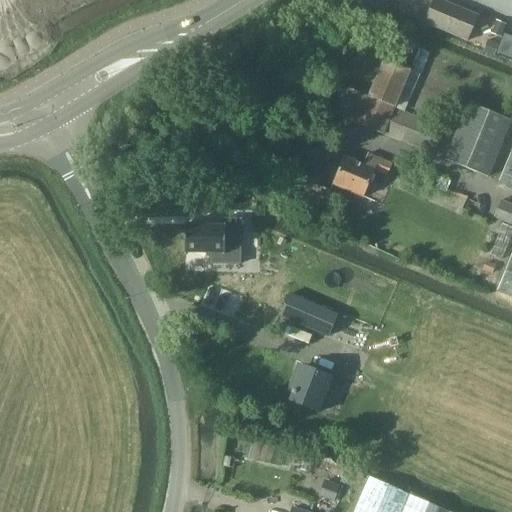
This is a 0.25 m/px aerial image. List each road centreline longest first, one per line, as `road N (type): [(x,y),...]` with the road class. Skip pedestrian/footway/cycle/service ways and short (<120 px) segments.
road 1 (unclassified): [(172,511),(178,432),(171,379),(135,280),(50,126)]
road 2 (secondary): [(131,61),(236,0)]
